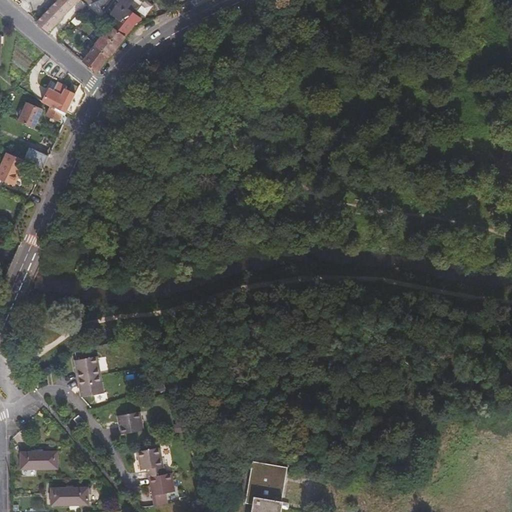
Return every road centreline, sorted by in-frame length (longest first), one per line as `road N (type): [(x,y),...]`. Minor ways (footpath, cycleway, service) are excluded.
road 1 (secondary): [(0,316),(105,89)]
road 2 (residential): [(0,414),(38,393),(61,391),(87,409),(142,477)]
road 3 (secondary): [(105,89),(156,36),(228,0)]
road 4 (residential): [(0,1),(105,89)]
